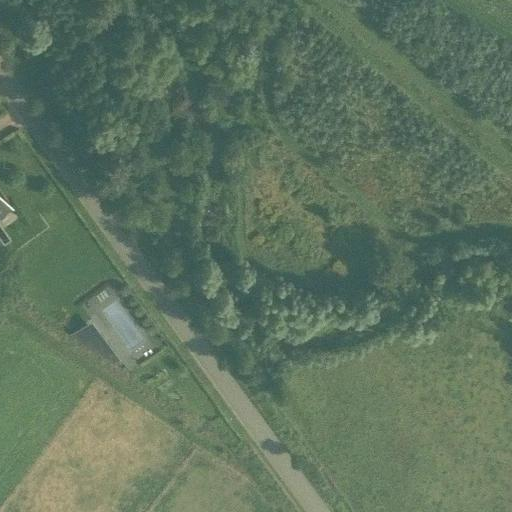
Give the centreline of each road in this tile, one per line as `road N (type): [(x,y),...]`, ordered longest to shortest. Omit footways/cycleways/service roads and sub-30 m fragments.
road 1 (tertiary): [(320,511),(27,107)]
road 2 (track): [(94,196),(202,81)]
